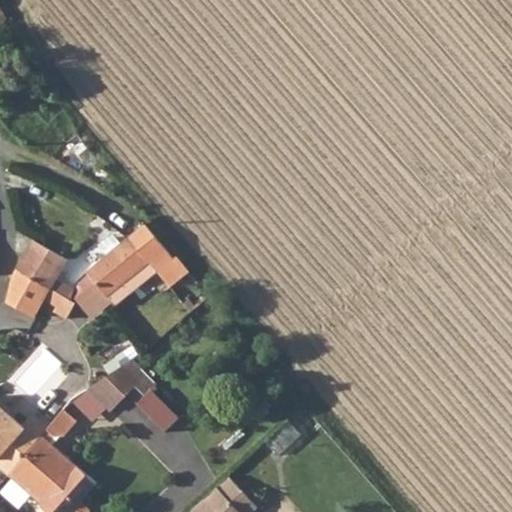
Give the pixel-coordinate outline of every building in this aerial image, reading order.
[(148,225),(132,239),(153,265),(169,252),(148,225)] [(110,299),(153,265),(132,239),(89,273),(110,299)] [(69,264),(34,245),(19,272),(54,291),(69,264)] [(153,265),(110,299),(117,308),(160,274),(153,265)] [(54,291),(19,272),(17,279),(10,304),(38,318),(54,291)] [(193,306),(197,311),(208,303),(199,292),(189,301),(193,306)] [(184,305),(188,310),(193,306),(189,301),(184,305)] [(144,384),(126,367),(93,392),(116,414),(144,384)] [(0,467),(9,476),(44,435),(45,434),(49,429),(33,414),(23,426),(11,415),(13,411),(1,399),(0,400),(0,467)] [(49,429),(45,434),(52,441),(56,438),(66,438),(79,423),(67,412),(49,429)] [(293,423),(272,440),(283,453),(304,435),(293,423)] [(52,441),(45,434),(44,435),(9,476),(45,509),(42,511),(86,511),(80,506),(98,486),(51,443),(52,441)] [(230,478),(193,511),(255,511),(259,509),(230,478)]
